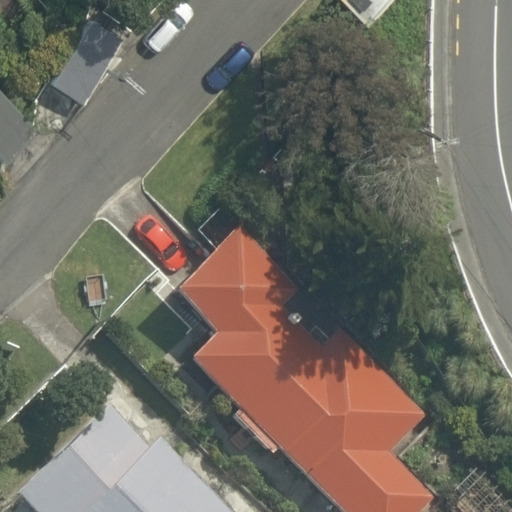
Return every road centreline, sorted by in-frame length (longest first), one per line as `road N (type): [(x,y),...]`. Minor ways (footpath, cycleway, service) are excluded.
road 1 (residential): [(252,0),(0,245)]
road 2 (residential): [(497,0),(511,178)]
